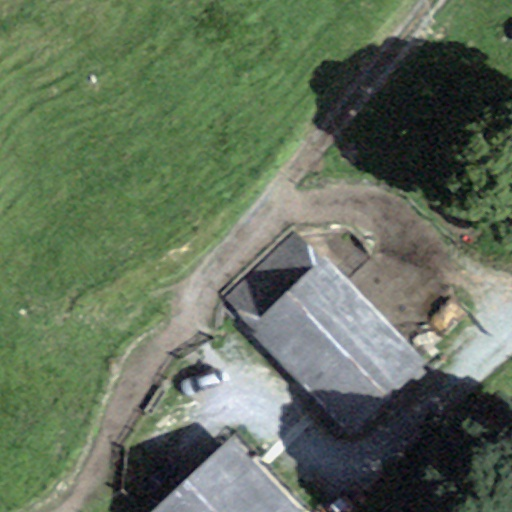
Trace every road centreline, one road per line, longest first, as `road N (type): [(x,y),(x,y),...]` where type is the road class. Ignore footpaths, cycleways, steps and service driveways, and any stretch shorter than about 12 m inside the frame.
road 1 (track): [(511,342),(381,453),(308,457),(247,412),(204,359),(199,294)]
road 2 (track): [(199,294),(432,0)]
road 3 (track): [(199,294),(136,377),(103,457),(56,511)]
